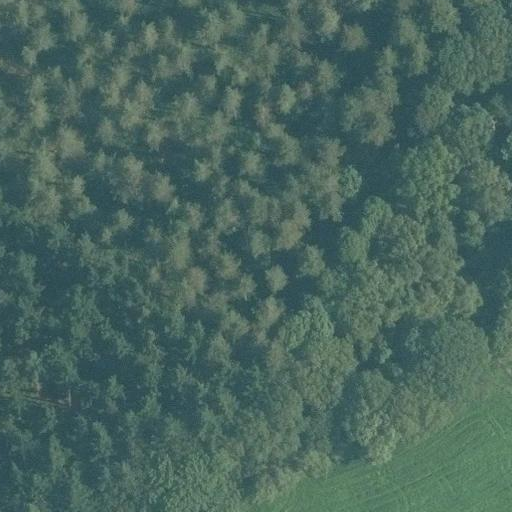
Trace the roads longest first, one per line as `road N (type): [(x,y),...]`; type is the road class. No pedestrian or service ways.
road 1 (track): [(511,21),(418,202),(294,404),(286,452),(138,511)]
road 2 (unknown): [(0,289),(25,260),(99,291),(182,363),(285,431)]
road 3 (track): [(511,298),(403,416),(318,453),(286,452)]
